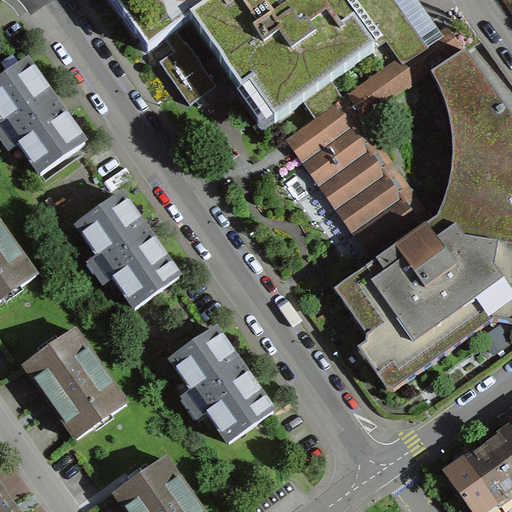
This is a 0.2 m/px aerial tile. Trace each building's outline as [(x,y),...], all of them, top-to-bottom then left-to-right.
[(115,0),(148,45),(191,9),(241,84),(236,87),(261,123),(302,96),(315,119),(343,100),(398,62),(403,64),(423,52),(412,35),(387,0),(115,0)] [(443,38),(418,0),(387,0),(412,35),(423,52),(443,38)] [(375,269),(333,298),(366,347),(357,357),(389,400),(503,324),(511,326),(511,111),(473,59),(433,84),(440,100),(447,118),(451,134),(452,153),(452,164),(451,177),(450,191),(447,205),(444,218),(438,226),(375,269)] [(431,81),(420,62),(406,72),(398,62),(343,100),(315,119),(283,141),(375,269),(438,226),(362,126),(431,81)] [(96,146),(36,64),(0,90),(0,117),(10,131),(0,137),(0,140),(14,160),(23,153),(45,183),(96,146)] [(125,191),(74,231),(98,263),(88,270),(105,293),(113,287),(136,317),(190,276),(125,191)] [(0,224),(0,313),(42,284),(0,224)] [(285,412),(224,326),(171,364),(195,396),(187,402),(205,428),(214,421),(233,449),(285,412)] [(78,329),(24,368),(81,448),(136,409),(78,329)] [(511,421),(444,468),(475,511),(484,511),(511,493),(511,421)] [(208,511),(173,461),(113,503),(119,511),(208,511)] [(0,511),(28,511),(2,473),(0,474),(0,511)]
